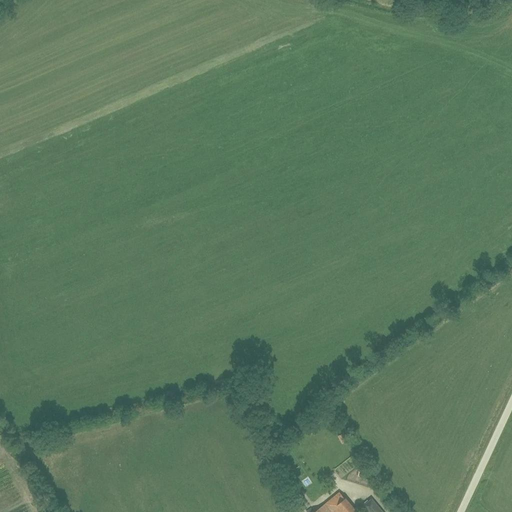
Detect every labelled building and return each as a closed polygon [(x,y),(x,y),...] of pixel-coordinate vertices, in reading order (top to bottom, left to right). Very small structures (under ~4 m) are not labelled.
[(345,434),(340,437),(345,444),(350,440),(345,434)] [(281,447),(277,450),(282,456),(286,452),(281,447)] [(341,477),(361,463),(356,457),(337,470),(341,477)] [(356,511),(340,492),(326,504),(332,511),(356,511)] [(365,506),(370,511),(381,511),(372,500),(365,506)]
